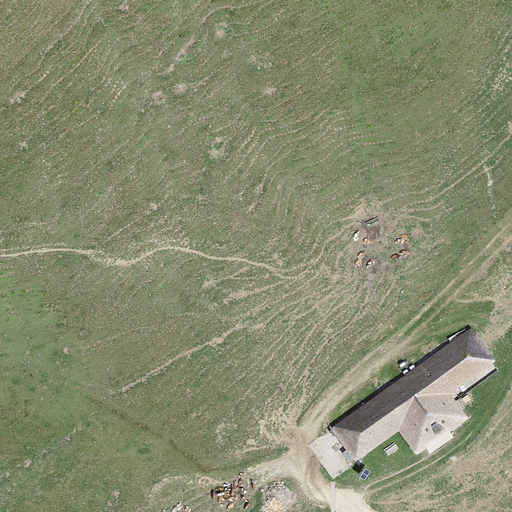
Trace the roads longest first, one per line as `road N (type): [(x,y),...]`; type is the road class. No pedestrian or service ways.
road 1 (track): [(362,511),(326,500),(301,463),(334,399),(421,331)]
road 2 (track): [(511,237),(421,331)]
